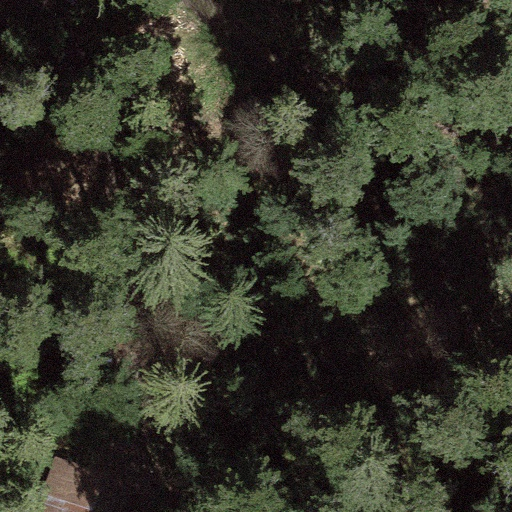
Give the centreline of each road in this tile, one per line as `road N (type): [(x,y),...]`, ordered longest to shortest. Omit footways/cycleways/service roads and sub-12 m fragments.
road 1 (track): [(511,131),(26,0)]
road 2 (track): [(99,511),(117,460),(125,303),(83,178),(0,52)]
